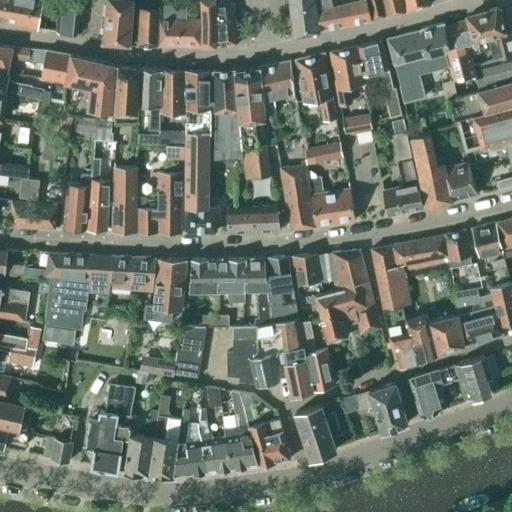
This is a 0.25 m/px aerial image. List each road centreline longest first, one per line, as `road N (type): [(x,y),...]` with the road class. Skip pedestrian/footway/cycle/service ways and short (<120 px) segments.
road 1 (residential): [(0,236),(257,245),(364,234),(511,202)]
road 2 (residential): [(476,0),(241,54),(135,55),(0,32)]
road 3 (residential): [(0,465),(172,497),(305,472)]
road 4 (residential): [(305,472),(284,412),(511,338)]
road 5 (residential): [(305,472),(511,404)]
